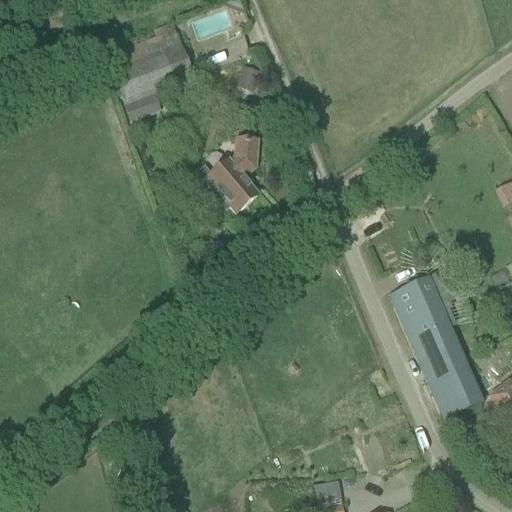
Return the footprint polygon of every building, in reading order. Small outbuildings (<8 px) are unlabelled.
[(154,40),(93,64),(99,79),(110,75),(130,128),(160,116),(154,98),(194,82),(172,27),(152,35),(154,40)] [(244,69),(238,87),(253,93),(260,74),(244,69)] [(435,138),(442,155),(472,143),(465,126),(435,138)] [(255,146),(235,144),(234,161),(228,166),(227,165),(209,181),(202,173),(191,182),(220,216),(228,209),(234,217),(256,199),(241,182),(253,171),(255,146)] [(427,282),(390,298),(389,298),(443,424),(481,408),(427,282)] [(481,311),(468,318),(472,328),(485,321),(481,311)] [(511,383),(501,392),(485,404),(511,442),(511,383)] [(311,484),(276,486),(277,509),(281,508),(312,507),(311,484)]
